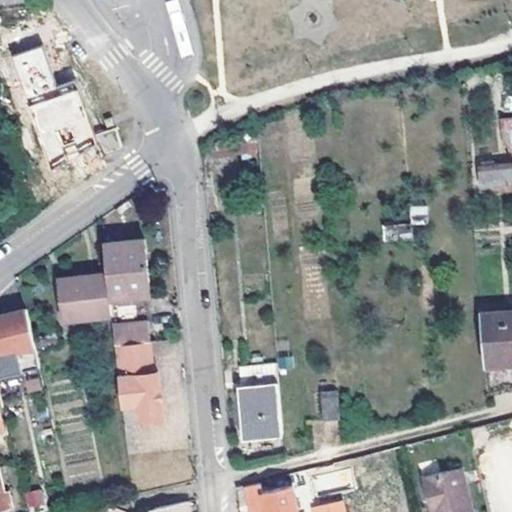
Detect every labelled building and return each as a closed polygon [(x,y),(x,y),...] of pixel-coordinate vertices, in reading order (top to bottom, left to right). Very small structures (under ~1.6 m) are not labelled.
[(13,56),(52,176),(98,151),(82,95),(63,104),(46,44),(13,56)] [(511,116),(500,118),(502,146),(511,144),(511,116)] [(97,137),(102,149),(120,142),(114,124),(95,131),(97,137)] [(238,139),(240,153),(241,163),(256,161),(253,129),(238,130),(238,139)] [(240,153),(238,139),(215,142),(217,156),(240,153)] [(511,160),(475,163),(478,189),(511,186),(511,160)] [(382,225),(383,238),(410,236),(409,223),(382,225)] [(144,293),(139,237),(104,241),(107,270),(110,297),(144,293)] [(139,237),(144,293),(149,292),(144,237),(139,237)] [(110,297),(107,270),(58,277),(63,320),(112,314),(110,297)] [(36,367),(39,365),(26,305),(0,312),(0,397),(2,405),(15,402),(8,373),(22,369),(25,381),(39,378),(36,367)] [(511,310),(480,314),(484,365),(511,361),(511,310)] [(115,343),(149,340),(147,320),(113,323),(115,343)] [(149,340),(115,343),(122,406),(139,403),(141,420),(145,423),(158,422),(153,372),(149,340)] [(241,370),(245,431),(245,435),(284,432),(277,361),(240,364),(241,370)] [(237,431),(245,431),(241,370),(234,369),(237,431)] [(153,372),(158,422),(166,421),(160,371),(153,372)] [(341,417),(338,388),(321,391),(323,417),(341,417)] [(293,482),(263,488),(260,478),(246,481),(252,511),(344,511),(331,460),(290,470),(293,482)] [(432,498),(435,510),(435,511),(474,511),(461,466),(422,477),(428,498),(432,498)] [(31,511),(33,511),(47,507),(39,488),(24,494),(31,511)] [(187,511),(186,499),(151,507),(151,511),(187,511)]
